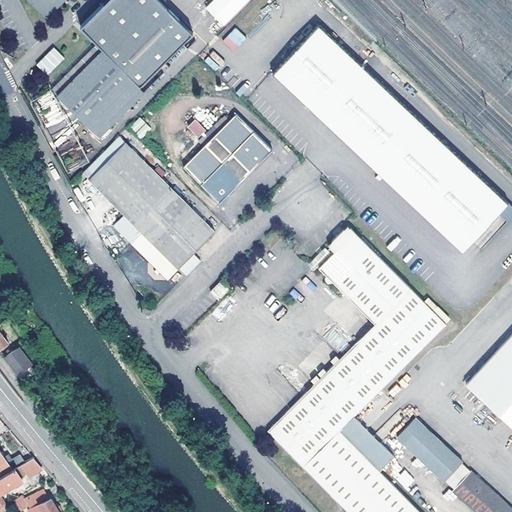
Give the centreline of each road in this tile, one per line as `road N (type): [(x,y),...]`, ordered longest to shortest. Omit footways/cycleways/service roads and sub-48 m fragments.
road 1 (track): [(0,157),(84,304),(163,417),(244,511)]
road 2 (unknown): [(511,182),(325,7),(307,11),(259,50),(263,81),(294,111)]
road 3 (unclassified): [(0,82),(59,192),(150,331)]
road 4 (unclassified): [(150,331),(301,511)]
road 5 (unknown): [(332,145),(456,260),(473,259),(511,229)]
road 6 (unknown): [(511,300),(445,365),(435,389),(443,406),(511,458)]
road 7 (unclassified): [(150,331),(307,179)]
road 8 (unknown): [(177,365),(288,263)]
road 9 (secondary): [(101,511),(16,410)]
